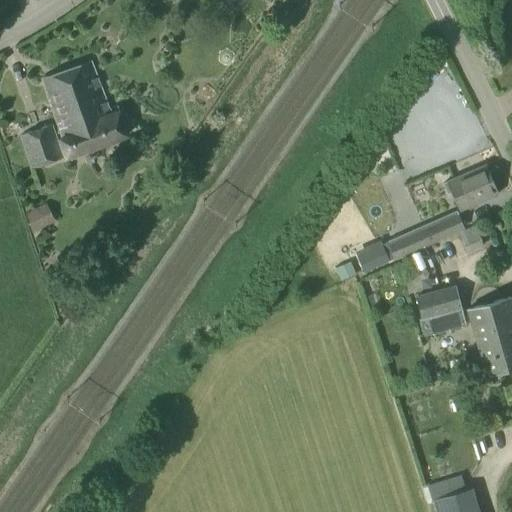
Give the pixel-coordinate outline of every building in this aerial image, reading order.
[(133,1),(120,10),(127,19),(139,11),(133,1)] [(108,114),(90,62),(42,78),(62,138),(59,139),(66,157),(125,136),(117,111),(108,114)] [(52,124),(19,135),(31,169),(63,157),(52,124)] [(486,164),(447,180),(460,209),(498,193),(486,164)] [(464,230),(456,211),(386,241),(394,260),(417,249),(464,230)] [(460,232),(468,252),(482,246),(474,226),(460,232)] [(381,245),(356,256),(363,272),(388,261),(381,245)] [(455,287),(415,297),(420,319),(445,313),(449,329),(465,325),(455,287)] [(511,366),(511,306),(509,297),(467,309),(485,374),(511,366)] [(460,478),(427,488),(431,501),(464,490),(460,478)] [(464,490),(431,501),(432,503),(435,511),(471,511),(469,506),(464,490)]
